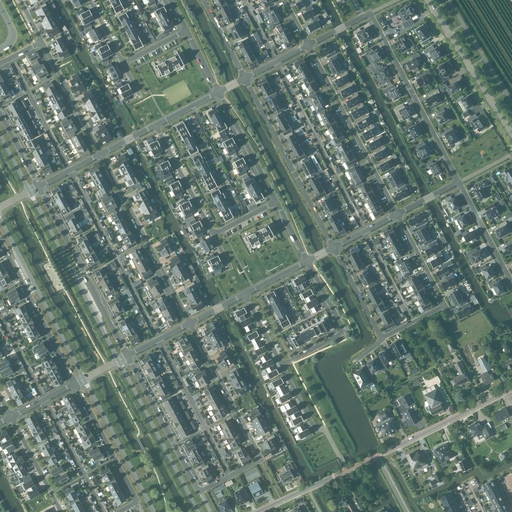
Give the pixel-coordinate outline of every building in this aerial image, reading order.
[(82,0),(78,0),(72,3),(75,8),(84,3),(82,0)] [(121,4),(121,5),(123,4),(121,0),(118,0),(112,3),(111,3),(114,8),(121,4)] [(266,0),(262,2),(266,9),(270,7),(269,5),(274,3),(272,0),(266,0)] [(301,0),(302,1),(295,4),(297,6),(296,6),(296,7),(297,6),(298,8),(297,8),(297,9),(298,8),(299,10),(309,5),(311,4),(308,0),(301,0)] [(219,10),(227,6),(228,6),(225,1),(225,2),(217,6),(219,10)] [(40,16),(49,11),(45,3),(40,6),(41,8),(37,10),(40,15),(40,16)] [(114,8),(113,8),(116,14),(124,9),(121,5),(121,4),(114,8)] [(402,24),(405,29),(414,24),(411,18),(416,15),(416,14),(414,11),(415,11),(413,8),(412,8),(410,5),(406,7),(406,6),(403,8),(403,9),(400,11),(406,21),(402,24)] [(159,9),(157,6),(151,9),(156,17),(165,12),(165,13),(166,12),(164,7),(159,9)] [(219,10),(222,15),(230,11),(228,6),(227,6),(219,10)] [(302,15),(302,16),(304,20),(305,21),(314,16),(316,15),(313,9),(312,6),(306,9),(308,12),(302,15)] [(270,19),(279,14),(279,13),(277,10),(276,9),(271,11),(269,8),(264,11),(268,20),(270,19)] [(84,13),(83,9),(77,12),(81,21),(92,15),(89,10),(84,13)] [(42,20),(52,15),(49,11),(40,16),(40,15),(38,16),(39,18),(41,17),(42,20)] [(230,11),(222,15),(224,19),(232,15),(230,11)] [(383,27),(383,28),(383,27),(388,25),(386,21),(396,16),(394,12),(393,11),(378,19),(383,27)] [(120,23),(121,22),(128,18),(130,17),(127,12),(118,17),(120,23)] [(165,12),(156,17),(158,22),(167,17),(165,13),(165,12)] [(280,14),(279,14),(270,19),(273,24),(271,25),(272,28),(278,25),(277,22),(282,19),(281,18),(280,15),(280,14)] [(45,25),(54,20),(52,15),(42,20),(41,21),(42,23),(43,22),(45,25)] [(85,29),(91,26),(89,23),(94,20),(92,15),(81,21),(85,29)] [(227,24),(235,20),(232,15),(224,19),(227,24)] [(167,17),(158,22),(161,27),(170,22),(167,17)] [(307,26),(310,32),(320,27),(322,26),(319,20),(317,17),(312,20),(313,23),(307,26)] [(128,18),(121,22),(124,26),(131,23),(131,22),(128,18)] [(45,25),(47,28),(45,29),(46,31),(57,25),(54,20),(45,25)] [(233,23),(235,26),(230,29),(233,34),(241,29),(239,24),(240,23),(239,20),(233,23)] [(135,26),(132,21),(131,22),(131,23),(124,26),(126,31),(135,26)] [(170,22),(161,27),(165,35),(171,32),(169,29),(174,26),(171,21),(170,22)] [(276,27),(280,34),(288,30),(287,27),(286,24),(281,27),(280,25),(276,27)] [(59,30),(57,25),(46,31),(49,35),(53,33),(54,36),(60,33),(58,30),(59,30)] [(423,25),(416,30),(423,41),(421,42),(423,45),(430,41),(428,38),(430,37),(423,25)] [(128,35),(137,31),(135,26),(126,31),(128,35)] [(100,33),(97,28),(92,30),(87,33),(90,38),(100,33)] [(368,32),(367,28),(361,32),(360,29),(354,32),(355,35),(356,34),(359,39),(369,34),(368,32)] [(246,33),(244,34),(241,29),(233,34),(235,39),(240,37),(242,40),(247,37),(246,33)] [(280,34),(282,38),(290,34),(288,30),(280,34)] [(138,36),(140,35),(137,31),(128,35),(131,40),(138,36)] [(95,43),(98,41),(98,40),(102,38),(100,33),(90,38),(93,43),(94,42),(95,43)] [(293,39),(293,38),(290,34),(282,38),(284,43),(293,39)] [(371,36),(370,36),(369,34),(359,39),(361,44),(360,45),(362,48),(368,45),(366,42),(372,39),(371,36)] [(397,42),(396,42),(397,43),(400,48),(402,52),(402,53),(403,52),(404,54),(408,52),(407,50),(409,49),(410,49),(406,43),(408,42),(404,34),(398,38),(399,41),(397,42)] [(52,42),(55,47),(64,42),(60,35),(55,37),(56,40),(52,42)] [(133,45),(140,41),(138,36),(131,40),(130,40),(133,45)] [(293,38),(293,39),(284,43),(283,43),(287,50),(292,47),(291,46),(296,43),(293,38)] [(237,44),(240,49),(248,45),(246,40),(237,44)] [(135,50),(143,46),(140,41),(133,45),(132,45),(135,50)] [(57,52),(67,47),(64,42),(55,47),(53,48),(54,50),(56,49),(57,52)] [(102,47),(101,44),(95,47),(99,55),(110,49),(107,44),(102,47)] [(240,49),(242,53),(251,49),(248,45),(240,49)] [(322,55),(323,57),(330,54),(331,57),(337,54),(335,51),(332,45),(330,46),(320,51),(321,53),(322,55)] [(435,61),(435,62),(435,61),(442,57),(443,57),(443,56),(441,53),(440,53),(439,51),(437,48),(437,47),(437,48),(434,49),(432,46),(425,50),(427,54),(429,52),(429,53),(435,61)] [(66,58),(71,55),(67,47),(57,52),(60,57),(64,55),(66,58)] [(365,52),(369,60),(371,58),(374,64),(378,62),(378,63),(382,61),(381,60),(382,60),(382,59),(380,56),(379,53),(377,50),(374,51),(373,48),(365,52)] [(99,55),(103,63),(109,60),(108,57),(112,54),(110,49),(99,55)] [(245,58),(253,54),(251,49),(242,53),(245,58)] [(30,66),(36,62),(35,60),(39,57),(36,52),(26,58),(30,66)] [(407,65),(407,64),(410,70),(410,69),(411,70),(413,69),(414,71),(413,71),(419,68),(418,68),(417,67),(420,65),(416,59),(420,57),(421,58),(418,53),(410,57),(411,57),(412,56),(413,60),(407,63),(408,64),(407,65)] [(179,56),(178,55),(178,54),(174,56),(170,58),(167,60),(168,62),(170,65),(172,69),(173,71),(176,69),(180,67),(184,65),(183,64),(182,63),(182,62),(181,61),(180,58),(179,56)] [(255,58),(253,54),(245,58),(247,62),(247,63),(255,58)] [(328,63),(329,65),(330,68),(330,69),(330,68),(331,69),(342,63),(337,55),(332,58),(333,61),(328,63)] [(260,64),(256,58),(255,58),(247,63),(247,62),(249,68),(254,65),(255,67),(260,64)] [(297,69),(306,64),(307,64),(304,59),(299,61),(299,60),(293,63),(297,69)] [(162,77),(173,71),(172,69),(170,65),(168,62),(167,60),(156,65),(157,67),(157,68),(158,69),(160,72),(160,73),(161,74),(161,75),(162,77)] [(107,70),(109,69),(111,73),(111,74),(119,70),(117,64),(113,67),(111,63),(105,66),(107,70)] [(342,63),(331,69),(331,70),(333,73),(334,74),(339,71),(341,74),(346,71),(342,63)] [(439,68),(445,77),(442,79),(444,82),(449,78),(448,76),(452,73),(451,72),(452,71),(450,69),(449,67),(448,67),(446,63),(439,68)] [(35,75),(46,69),(43,64),(39,66),(37,64),(31,67),(35,75)] [(299,74),(309,69),(306,64),(297,69),(299,74)] [(377,73),(380,79),(383,84),(390,81),(388,79),(391,77),(392,77),(391,77),(390,73),(389,73),(388,71),(389,71),(388,71),(386,68),(387,68),(386,67),(384,69),(382,66),(375,69),(377,73)] [(48,75),(46,69),(35,75),(39,83),(46,80),(44,77),(48,75)] [(311,74),(309,69),(299,74),(302,79),(311,74)] [(111,74),(111,73),(109,74),(114,83),(120,80),(118,77),(122,75),(119,70),(111,74)] [(84,81),(81,76),(82,75),(80,72),(74,75),(76,78),(70,81),(73,87),(84,81)] [(335,81),(337,84),(339,87),(349,82),(346,76),(349,75),(347,72),(341,75),(342,78),(335,81)] [(417,80),(420,87),(424,85),(425,86),(428,85),(427,84),(430,82),(426,75),(427,75),(426,73),(425,72),(420,75),(421,78),(417,80)] [(314,79),(314,78),(311,74),(302,79),(304,84),(314,79)] [(266,77),(261,79),(262,81),(258,83),(260,88),(261,88),(269,84),(270,83),(266,77)] [(314,78),(314,79),(304,84),(307,88),(308,88),(316,83),(316,84),(317,83),(314,78)] [(86,86),(84,81),(73,87),(75,92),(81,89),(83,91),(89,88),(87,85),(86,86)] [(348,89),(341,92),(344,98),(355,92),(352,87),(356,84),(354,81),(346,86),(348,89)] [(42,87),(44,92),(54,87),(51,82),(42,87)] [(457,82),(446,89),(448,92),(450,91),(452,94),(460,89),(460,90),(462,89),(461,89),(462,88),(460,84),(459,85),(457,82)] [(117,90),(119,89),(121,93),(122,93),(130,89),(128,84),(123,86),(121,83),(115,86),(117,90)] [(308,88),(311,94),(316,92),(315,90),(319,88),(318,86),(316,84),(316,83),(308,88)] [(263,93),(271,88),(269,84),(261,88),(263,93)] [(402,97),(397,88),(397,87),(396,87),(395,88),(393,85),(383,91),(385,94),(389,92),(394,101),(402,97)] [(9,92),(9,91),(6,87),(0,90),(0,94),(1,96),(9,92)] [(47,97),(49,96),(56,92),(54,87),(44,92),(47,97)] [(263,93),(266,98),(271,95),(275,93),(272,88),(271,88),(263,93)] [(122,93),(121,93),(120,94),(124,103),(130,100),(128,96),(133,94),(130,89),(122,93)] [(429,94),(430,97),(427,99),(428,102),(429,104),(430,106),(441,101),(437,94),(440,93),(438,89),(429,94)] [(10,91),(9,91),(9,92),(1,96),(3,101),(13,96),(10,91)] [(82,103),(84,102),(84,103),(95,97),(93,93),(91,93),(90,91),(85,93),(86,96),(82,98),(82,99),(81,100),(82,103)] [(49,96),(51,101),(59,96),(56,92),(49,96)] [(272,96),(273,99),(268,101),(269,103),(268,103),(270,106),(270,107),(282,101),(277,93),(272,96)] [(353,99),(347,103),(350,109),(360,103),(357,97),(359,96),(357,93),(352,96),(353,99)] [(324,99),(324,98),(324,99),(322,95),(322,96),(321,94),(316,97),(314,94),(309,97),(313,105),(324,99)] [(59,96),(51,101),(53,105),(61,101),(59,96)] [(86,104),(88,107),(98,102),(95,97),(84,103),(85,105),(86,104)] [(461,101),(467,110),(473,106),(474,106),(473,106),(471,102),(470,101),(470,100),(468,97),(467,97),(461,101)] [(324,99),(313,105),(317,114),(323,111),(321,108),(326,105),(326,104),(326,103),(324,100),(325,100),(324,100),(324,99)] [(15,100),(8,104),(9,105),(7,106),(26,142),(35,137),(15,100)] [(61,101),(53,105),(56,110),(64,105),(61,101)] [(286,109),(282,101),(270,107),(271,108),(272,111),(273,111),(274,112),(279,109),(280,112),(286,109)] [(99,107),(99,108),(100,107),(98,102),(88,107),(90,110),(88,111),(89,113),(91,112),(99,107)] [(352,113),(353,115),(355,119),(366,114),(363,108),(364,107),(363,104),(357,107),(359,110),(352,113)] [(56,110),(58,114),(66,110),(64,105),(56,110)] [(410,113),(410,112),(409,111),(409,110),(407,107),(405,108),(403,105),(395,109),(397,113),(399,111),(404,120),(412,116),(410,113)] [(101,112),(99,108),(99,107),(91,112),(92,115),(91,116),(92,118),(93,117),(101,112)] [(219,114),(216,108),(212,110),(211,108),(207,111),(208,112),(206,113),(209,119),(218,114),(219,114)] [(439,123),(440,124),(449,119),(445,112),(443,108),(438,111),(439,114),(438,115),(439,116),(436,118),(437,119),(439,123)] [(58,114),(56,115),(59,120),(69,115),(66,110),(58,114)] [(324,120),(332,115),(331,113),(331,112),(330,110),(326,112),(325,111),(320,114),(323,120),(324,120)] [(102,112),(101,112),(93,117),(96,122),(100,120),(101,122),(107,120),(102,112)] [(286,117),(283,112),(275,117),(278,122),(286,117)] [(221,119),(218,114),(209,119),(211,124),(213,123),(221,119)] [(479,131),(479,132),(480,132),(481,130),(482,131),(486,129),(486,128),(486,127),(487,127),(484,123),(485,123),(485,122),(483,120),(484,120),(483,120),(480,116),(477,118),(475,114),(468,119),(471,125),(474,123),(479,131)] [(327,124),(335,120),(332,115),(324,120),(327,124)] [(364,120),(358,123),(358,124),(359,126),(361,130),(371,124),(368,118),(370,118),(368,115),(363,117),(364,120)] [(278,122),(280,126),(288,122),(286,117),(278,122)] [(74,125),(71,119),(67,122),(65,119),(59,122),(63,130),(74,125)] [(213,123),(216,127),(223,123),(221,119),(213,123)] [(328,130),(337,125),(338,125),(335,120),(327,124),(325,125),(328,130)] [(186,127),(183,122),(175,126),(178,132),(178,131),(186,127)] [(288,122),(280,126),(282,130),(282,131),(291,126),(288,122)] [(109,131),(107,126),(108,126),(107,123),(101,126),(102,128),(96,132),(99,137),(109,131)] [(216,127),(218,133),(219,133),(220,135),(225,132),(224,130),(227,128),(224,123),(223,123),(216,127)] [(412,123),(405,127),(408,133),(411,131),(412,133),(411,133),(411,134),(412,137),(413,137),(414,137),(415,139),(421,135),(422,135),(422,134),(420,131),(419,129),(418,128),(417,125),(416,125),(414,126),(412,123)] [(74,125),(63,130),(67,138),(74,135),(72,132),(76,130),(74,125)] [(340,130),(338,125),(337,125),(328,130),(331,135),(332,134),(340,130)] [(363,134),(364,137),(366,140),(377,135),(374,129),(376,128),(374,125),(368,128),(370,131),(363,134)] [(282,130),(282,131),(285,136),(293,131),(291,126),(282,131),(282,130)] [(181,136),(188,132),(186,127),(178,131),(181,136)] [(448,138),(449,141),(448,141),(450,144),(451,144),(451,145),(459,141),(453,131),(454,130),(452,127),(446,130),(448,133),(446,134),(446,135),(445,135),(447,138),(448,138)] [(332,134),(334,138),(334,139),(342,134),(340,130),(332,134)] [(109,131),(99,137),(102,142),(108,139),(109,142),(115,139),(114,136),(112,137),(109,131)] [(188,132),(181,136),(183,141),(184,141),(191,137),(188,132)] [(73,144),(82,139),(80,134),(70,139),(73,144)] [(295,134),(286,138),(289,143),(297,138),(295,134)] [(343,134),(342,134),(334,139),(334,138),(333,139),(337,146),(342,143),(341,141),(345,139),(343,134)] [(375,141),(369,145),(372,151),(383,145),(380,140),(383,138),(381,135),(374,139),(375,141)] [(195,141),(192,136),(191,137),(184,141),(186,145),(193,141),(193,142),(195,141)] [(229,139),(227,137),(222,139),(224,142),(222,143),(224,148),(235,143),(232,138),(229,139)] [(291,147),(299,143),(297,138),(289,143),(291,147)] [(38,144),(35,139),(27,143),(30,148),(38,144)] [(82,139),(73,144),(75,148),(85,143),(82,139)] [(149,145),(147,145),(150,151),(160,146),(157,140),(154,142),(153,139),(147,142),(149,145)] [(186,145),(188,149),(188,150),(196,146),(193,142),(193,141),(186,145)] [(337,146),(340,153),(341,152),(349,148),(348,145),(347,143),(347,142),(343,145),(342,143),(337,146)] [(424,142),(417,145),(419,149),(418,149),(419,152),(417,153),(419,157),(422,156),(423,158),(423,159),(431,155),(431,154),(429,151),(430,151),(428,148),(429,148),(428,147),(428,148),(427,148),(426,145),(425,145),(424,142)] [(39,143),(38,144),(30,148),(33,153),(42,148),(39,143)] [(85,143),(75,148),(77,153),(87,148),(85,143)] [(234,150),(237,148),(235,143),(224,148),(229,156),(236,153),(234,150)] [(294,152),(302,148),(299,143),(291,147),(294,152)] [(161,155),(160,153),(163,151),(160,146),(150,151),(153,156),(154,155),(156,158),(161,155)] [(187,150),(190,155),(198,151),(196,146),(188,150),(188,149),(187,150)] [(381,152),(374,155),(377,161),(387,156),(384,151),(387,149),(385,146),(380,149),(381,152)] [(43,153),(44,153),(42,148),(33,153),(35,157),(43,153)] [(87,148),(77,153),(80,158),(82,157),(85,156),(85,155),(89,153),(87,148)] [(304,152),(302,148),(294,152),(296,156),(304,152)] [(341,152),(344,157),(352,152),(349,148),(341,152)] [(308,156),(305,151),(304,152),(296,156),(298,161),(308,156)] [(344,157),(346,161),(346,162),(354,157),(352,152),(344,157)] [(45,158),(43,153),(35,157),(37,162),(45,158)] [(195,162),(202,158),(199,153),(191,158),(194,163),(195,162)] [(387,163),(380,166),(383,172),(394,166),(391,161),(397,158),(395,154),(385,160),(387,163)] [(118,167),(128,162),(129,162),(126,157),(125,158),(124,155),(118,158),(120,160),(115,163),(118,167)] [(304,171),(315,165),(311,156),(305,159),(306,162),(301,165),(302,166),(301,167),(302,167),(303,170),(304,170),(304,171)] [(242,158),(239,159),(238,157),(233,160),(234,162),(232,163),(235,169),(245,163),(242,158)] [(346,161),(345,162),(349,169),(354,166),(353,164),(357,162),(355,157),(354,157),(346,162),(346,161)] [(48,162),(47,162),(45,158),(37,162),(40,166),(48,162)] [(197,167),(205,163),(202,158),(195,162),(197,167)] [(168,160),(165,162),(163,159),(158,162),(159,165),(162,170),(170,166),(168,160)] [(42,171),(52,166),(49,161),(47,162),(48,162),(40,166),(42,171)] [(435,177),(435,176),(441,173),(442,173),(442,172),(437,163),(436,162),(434,164),(432,161),(426,164),(428,167),(429,166),(434,176),(435,177)] [(120,168),(122,171),(130,167),(128,162),(118,167),(119,169),(120,168)] [(200,171),(207,167),(205,163),(197,167),(200,171)] [(239,177),(247,173),(245,170),(248,169),(245,163),(235,169),(239,177)] [(307,176),(312,173),(314,176),(319,173),(315,165),(304,171),(306,174),(306,175),(306,174),(307,176)] [(54,171),(52,166),(42,171),(45,176),(49,174),(50,175),(53,173),(52,172),(54,171)] [(162,170),(160,171),(164,179),(165,179),(166,178),(172,175),(170,173),(173,171),(170,166),(162,170)] [(211,171),(209,166),(207,167),(200,171),(202,175),(202,176),(211,171)] [(87,172),(90,177),(100,172),(97,167),(92,169),(89,170),(90,171),(87,172)] [(133,172),(130,167),(122,171),(123,174),(122,175),(123,177),(124,176),(133,172)] [(347,171),(352,179),(363,173),(362,172),(363,172),(362,172),(361,169),(360,169),(360,168),(354,171),(353,168),(347,171)] [(393,174),(388,177),(389,178),(388,178),(390,181),(390,182),(401,176),(397,168),(391,171),(393,174)] [(502,174),(505,178),(508,177),(510,180),(507,182),(509,185),(508,186),(511,190),(511,189),(511,170),(509,172),(508,170),(502,174)] [(134,171),(133,172),(124,176),(126,179),(125,180),(125,182),(127,181),(136,176),(134,171)] [(204,181),(214,176),(211,171),(202,176),(202,175),(202,176),(204,181)] [(92,181),(94,181),(94,180),(102,176),(100,172),(90,177),(92,181)] [(363,174),(363,173),(352,179),(351,179),(355,188),(362,184),(360,181),(365,179),(364,177),(365,177),(363,174),(363,173),(363,174)] [(94,180),(94,181),(97,185),(104,181),(102,176),(94,180)] [(127,181),(130,186),(134,184),(135,187),(135,186),(140,184),(136,176),(127,181)] [(214,182),(216,181),(214,176),(204,181),(207,185),(207,186),(214,182)] [(309,180),(311,184),(311,185),(320,181),(317,176),(309,180)] [(400,187),(406,185),(401,176),(390,182),(390,183),(391,183),(392,186),(393,186),(393,187),(399,185),(400,187)] [(245,182),(247,188),(255,184),(256,184),(253,178),(250,180),(249,177),(248,177),(243,180),(245,182)] [(174,179),(168,182),(167,183),(171,191),(181,186),(178,181),(175,182),(174,179)] [(476,189),(474,190),(480,201),(488,198),(483,188),(486,187),(488,185),(487,183),(485,180),(479,183),(475,185),(476,189)] [(99,190),(107,186),(104,181),(97,185),(99,190)] [(322,185),(322,184),(320,181),(311,185),(314,189),(322,185)] [(217,187),(216,184),(214,182),(207,186),(207,185),(206,185),(209,191),(217,187)] [(363,193),(372,189),(371,188),(369,185),(370,184),(369,184),(369,183),(365,186),(364,184),(360,186),(363,193)] [(255,184),(247,188),(245,188),(248,193),(257,189),(255,184)] [(324,190),(324,189),(322,185),(314,189),(316,194),(324,190)] [(396,195),(399,201),(409,196),(411,195),(408,189),(406,185),(400,188),(402,191),(396,195)] [(61,192),(63,191),(60,186),(58,187),(58,186),(55,188),(56,189),(51,191),(54,196),(61,192)] [(99,190),(97,191),(100,196),(102,194),(106,192),(109,191),(107,186),(99,190)] [(182,195),(181,193),(184,191),(181,186),(171,191),(176,199),(182,195)] [(134,195),(137,200),(146,195),(144,191),(146,190),(144,187),(142,188),(137,190),(139,193),(134,195)] [(366,198),(374,193),(372,188),(371,188),(372,189),(363,193),(362,193),(365,198),(366,198)] [(218,189),(210,193),(213,199),(214,198),(221,194),(218,189)] [(257,189),(248,193),(251,199),(253,198),(252,197),(260,193),(257,189)] [(327,194),(324,189),(324,190),(316,194),(319,199),(327,194)] [(64,196),(61,192),(54,196),(56,201),(64,196)] [(216,202),(223,199),(225,198),(223,193),(221,194),(214,198),(216,202)] [(264,198),(261,193),(260,193),(252,197),(253,198),(256,204),(260,202),(260,200),(264,198)] [(366,198),(368,202),(377,198),(374,193),(366,198)] [(325,197),(326,200),(321,203),(322,204),(321,204),(322,204),(323,207),(323,208),(324,208),(333,203),(330,198),(332,197),(330,194),(325,197)] [(138,202),(140,205),(148,201),(149,200),(146,195),(137,200),(136,201),(137,203),(138,202)] [(66,201),(64,196),(56,201),(58,205),(66,201)] [(100,202),(103,207),(114,201),(111,196),(107,198),(105,196),(103,197),(99,199),(101,201),(100,202)] [(457,202),(455,197),(452,199),(451,196),(445,199),(446,202),(448,202),(453,211),(460,207),(458,203),(457,202)] [(377,198),(368,202),(367,203),(370,208),(379,203),(377,198)] [(181,211),(191,206),(189,201),(186,202),(184,199),(179,202),(180,205),(178,206),(181,211)] [(223,199),(216,202),(219,207),(226,203),(225,203),(223,199)] [(61,210),(69,206),(70,205),(68,200),(66,201),(58,205),(61,210)] [(117,207),(114,201),(103,207),(106,212),(108,215),(114,212),(112,209),(117,207)] [(140,205),(138,206),(139,208),(140,207),(142,210),(150,206),(148,201),(140,205)] [(221,211),(230,207),(227,202),(225,203),(226,203),(219,207),(221,211)] [(337,208),(336,208),(333,203),(324,208),(324,209),(326,212),(325,212),(326,212),(327,213),(332,211),(333,214),(339,211),(337,208)] [(382,208),(381,207),(379,203),(370,208),(372,213),(382,208)] [(486,213),(487,215),(487,216),(489,220),(500,214),(494,204),(485,209),(487,212),(486,213)] [(71,210),(69,206),(61,210),(63,215),(71,210)] [(143,215),(153,210),(150,206),(142,210),(144,213),(142,214),(143,215)] [(191,206),(181,211),(185,219),(193,216),(191,213),(194,211),(191,206)] [(223,216),(232,212),(230,207),(221,211),(220,211),(223,216)] [(381,207),(382,208),(372,213),(376,219),(381,216),(380,215),(384,213),(382,207),(381,207)] [(157,218),(153,210),(143,215),(146,220),(150,218),(151,220),(157,218)] [(113,222),(114,221),(122,217),(119,212),(110,217),(113,222)] [(223,216),(222,216),(225,222),(235,217),(232,212),(223,216)] [(331,223),(339,218),(339,219),(340,218),(337,213),(338,213),(337,213),(328,218),(331,223)] [(65,218),(68,223),(75,219),(73,214),(65,218)] [(419,223),(420,226),(428,222),(426,219),(423,220),(420,214),(409,220),(412,226),(419,223)] [(462,229),(469,225),(469,224),(468,222),(467,222),(464,215),(462,217),(460,214),(454,217),(456,220),(457,219),(462,229)] [(114,221),(116,225),(124,221),(122,217),(114,221)] [(341,223),(339,219),(339,218),(331,223),(333,227),(341,223)] [(70,227),(78,223),(75,219),(68,223),(70,227)] [(202,226),(199,221),(196,222),(195,220),(191,222),(189,222),(191,225),(194,230),(202,226)] [(116,225),(119,230),(127,226),(124,221),(116,225)] [(506,221),(499,225),(500,228),(496,231),(496,232),(495,232),(497,236),(498,235),(499,238),(509,233),(506,226),(508,225),(506,221)] [(80,228),(80,227),(78,223),(70,227),(72,232),(80,228)] [(344,227),(341,223),(333,227),(335,232),(344,227)] [(431,232),(426,224),(421,227),(422,230),(417,232),(418,234),(417,234),(419,237),(419,238),(431,232)] [(274,236),(273,235),(272,234),(272,233),(270,230),(270,229),(269,229),(269,228),(268,226),(268,225),(257,231),(263,242),(274,236)] [(119,230),(121,234),(129,230),(127,226),(119,230)] [(194,230),(196,236),(198,238),(203,236),(202,233),(205,231),(202,226),(194,230)] [(72,232),(75,237),(84,232),(82,227),(80,227),(80,228),(72,232)] [(348,234),(345,227),(344,227),(335,232),(338,237),(342,235),(343,236),(348,234)] [(387,238),(395,233),(395,234),(395,233),(393,228),(388,231),(388,229),(382,232),(386,239),(387,238)] [(129,230),(121,234),(120,235),(122,240),(124,239),(132,235),(129,230)] [(246,237),(247,238),(247,239),(248,240),(248,241),(250,244),(251,245),(251,246),(252,248),(263,242),(257,231),(246,237)] [(475,238),(476,238),(473,232),(468,234),(467,231),(461,234),(463,237),(464,236),(467,242),(472,240),(473,243),(476,241),(475,238)] [(419,238),(420,239),(419,239),(420,239),(422,242),(423,243),(428,241),(429,243),(435,241),(431,232),(419,238)] [(398,238),(395,234),(395,233),(387,238),(389,243),(398,238)] [(89,239),(87,234),(77,239),(80,244),(89,239)] [(124,239),(126,243),(126,244),(134,239),(132,235),(124,239)] [(162,241),(163,243),(158,246),(160,251),(161,251),(171,245),(167,238),(162,241)] [(389,243),(392,247),(400,243),(398,238),(389,243)] [(82,249),(92,244),(89,239),(80,244),(82,249)] [(126,243),(124,244),(127,249),(137,244),(134,239),(126,244),(126,243)] [(211,244),(208,239),(198,244),(201,249),(203,248),(211,244)] [(428,255),(429,257),(439,251),(440,251),(437,245),(438,244),(436,241),(430,244),(431,247),(426,250),(426,252),(428,255),(428,256),(428,255)] [(400,243),(392,247),(391,248),(393,253),(403,248),(400,243)] [(85,253),(94,248),(92,244),(82,249),(85,253)] [(211,244),(203,248),(205,253),(213,249),(211,244)] [(164,256),(169,254),(170,256),(176,253),(171,245),(161,251),(164,256)] [(347,252),(349,258),(350,257),(349,257),(358,253),(354,246),(350,249),(351,250),(347,252)] [(87,258),(97,253),(94,248),(85,253),(87,258)] [(404,250),(403,248),(393,253),(397,259),(402,257),(401,255),(406,253),(405,252),(405,253),(404,251),(404,250)] [(142,254),(139,249),(131,253),(134,258),(142,254)] [(473,250),(467,253),(470,259),(473,258),(475,263),(485,257),(485,256),(486,256),(483,252),(481,250),(475,253),(473,250)] [(433,266),(434,268),(444,263),(446,262),(443,256),(441,252),(436,255),(437,258),(431,262),(432,264),(433,266)] [(90,263),(99,258),(97,253),(87,258),(90,263)] [(360,257),(358,253),(349,257),(350,257),(352,262),(360,257)] [(134,258),(131,259),(134,264),(144,259),(142,254),(134,258)] [(217,255),(215,257),(213,254),(206,258),(210,266),(220,261),(217,255)] [(169,264),(171,268),(181,263),(177,256),(171,259),(173,262),(169,264)] [(362,262),(360,257),(352,262),(354,266),(362,262)] [(102,263),(99,258),(90,263),(92,268),(102,263)] [(144,259),(134,264),(136,268),(146,263),(144,259)] [(411,264),(409,261),(408,261),(408,260),(403,262),(401,259),(396,262),(400,270),(411,265),(411,264)] [(220,261),(210,266),(214,274),(220,271),(222,270),(220,268),(223,266),(220,261)] [(366,266),(363,261),(362,262),(354,266),(357,271),(366,266)] [(437,273),(440,279),(451,273),(452,273),(449,267),(453,264),(452,261),(441,266),(443,269),(437,273)] [(146,263),(136,268),(139,273),(149,268),(146,263)] [(173,269),(175,272),(183,268),(181,263),(171,268),(172,270),(173,269)] [(404,279),(410,276),(408,273),(413,270),(413,269),(411,265),(412,265),(411,265),(400,270),(404,279)] [(492,269),(491,270),(490,267),(487,268),(485,265),(478,269),(480,272),(483,271),(487,279),(494,276),(493,273),(494,272),(492,269),(493,269),(492,269)] [(183,268),(175,272),(177,276),(175,276),(176,278),(177,277),(178,277),(188,272),(185,267),(183,268)] [(363,270),(364,273),(359,275),(360,276),(359,277),(360,277),(361,280),(362,281),(373,275),(368,267),(363,270)] [(97,277),(105,273),(103,268),(95,272),(97,277)] [(149,278),(147,275),(152,273),(149,268),(139,273),(143,281),(149,278)] [(0,279),(0,281),(8,277),(9,277),(9,276),(7,273),(6,272),(0,275),(0,279)] [(190,281),(189,278),(191,277),(188,272),(178,277),(180,282),(183,281),(184,284),(190,281)] [(100,282),(108,278),(105,273),(97,277),(100,282)] [(458,283),(454,278),(454,277),(453,274),(447,277),(449,280),(443,283),(443,284),(443,285),(445,288),(445,289),(446,288),(446,290),(456,284),(458,283)] [(372,286),(377,283),(373,275),(362,281),(362,282),(362,281),(364,285),(365,286),(370,283),(372,286)] [(307,287),(304,282),(306,281),(303,276),(298,278),(298,277),(293,280),(294,281),(292,281),(295,287),(298,285),(301,290),(307,287)] [(418,279),(419,279),(419,278),(418,279),(417,277),(418,277),(417,276),(413,279),(412,277),(407,280),(410,287),(412,286),(420,281),(418,279)] [(11,282),(8,277),(0,281),(0,280),(0,284),(1,287),(4,285),(11,282)] [(110,283),(110,282),(108,278),(100,282),(102,287),(110,283)] [(144,286),(146,285),(149,290),(159,285),(156,280),(152,282),(150,279),(143,284),(144,286)] [(499,294),(500,295),(504,293),(503,292),(504,292),(502,288),(503,287),(502,284),(501,285),(499,282),(498,283),(496,280),(489,284),(491,289),(494,287),(498,295),(499,294)] [(113,287),(115,286),(112,281),(110,282),(110,283),(102,287),(105,291),(113,287)] [(422,286),(420,281),(412,286),(414,290),(414,291),(422,286)] [(184,290),(187,295),(195,291),(197,290),(193,282),(185,286),(187,288),(184,290)] [(159,295),(157,293),(162,290),(159,285),(149,290),(153,298),(159,295)] [(377,291),(378,291),(376,285),(366,290),(369,295),(377,291)] [(113,287),(105,291),(107,296),(117,291),(115,286),(113,287)] [(414,291),(414,290),(413,291),(416,296),(417,296),(417,295),(425,291),(422,286),(414,291)] [(452,300),(463,294),(459,286),(453,289),(455,292),(450,295),(451,296),(450,296),(452,299),(451,300),(452,300)] [(18,294),(17,293),(18,293),(16,290),(16,289),(7,294),(9,299),(8,299),(9,300),(18,294)] [(304,299),(306,304),(314,300),(313,300),(311,295),(313,294),(310,289),(299,295),(302,300),(304,299)] [(195,291),(187,295),(185,296),(186,297),(188,297),(189,300),(198,295),(195,291)] [(269,300),(276,296),(273,291),(265,295),(268,301),(269,300)] [(380,295),(377,291),(369,295),(371,300),(380,295)] [(425,291),(417,295),(417,296),(419,300),(427,296),(425,291)] [(18,295),(18,294),(9,300),(11,305),(20,300),(20,299),(19,297),(18,297),(18,295)] [(198,295),(189,300),(191,303),(190,304),(190,305),(202,299),(200,294),(198,295)] [(452,301),(453,301),(454,304),(455,304),(455,305),(460,303),(462,306),(468,303),(463,294),(452,300),(452,301)] [(269,300),(271,304),(278,301),(280,300),(277,295),(276,296),(269,300)] [(382,300),(380,295),(371,300),(374,304),(382,300)] [(430,301),(430,300),(427,296),(419,300),(418,300),(420,305),(430,301)] [(112,307),(122,302),(119,297),(109,302),(112,307)] [(165,297),(162,299),(161,300),(160,297),(154,300),(158,308),(168,302),(165,297)] [(190,305),(193,310),(197,308),(198,310),(206,306),(202,299),(190,305)] [(309,309),(312,314),(319,310),(316,305),(318,304),(315,299),(313,300),(314,300),(306,304),(304,305),(307,310),(309,309)] [(376,309),(384,304),(384,305),(382,300),(374,304),(376,309)] [(420,305),(424,312),(429,309),(428,308),(433,305),(430,300),(430,301),(420,305)] [(280,305),(278,301),(271,304),(273,309),(280,305)] [(114,311),(124,306),(122,302),(112,307),(114,311)] [(168,302),(158,308),(161,313),(171,307),(168,302)] [(472,313),(469,307),(471,306),(469,303),(463,306),(464,309),(458,313),(461,319),(472,313)] [(384,305),(384,304),(376,309),(378,314),(387,309),(384,305)] [(18,315),(18,314),(26,310),(23,305),(14,310),(16,315),(18,315)] [(276,313),(283,310),(283,309),(280,305),(273,309),(276,313)] [(124,306),(114,311),(117,316),(127,311),(124,306)] [(171,307),(161,313),(163,317),(173,312),(171,307)] [(241,322),(247,319),(245,314),(247,313),(244,308),(239,310),(238,309),(234,312),(237,318),(239,317),(241,322)] [(276,313),(278,318),(287,313),(284,309),(283,309),(283,310),(276,313)] [(27,312),(26,310),(18,314),(18,315),(20,319),(28,315),(28,314),(27,312)] [(388,311),(380,315),(382,320),(391,315),(388,311)] [(173,312),(163,317),(165,322),(175,316),(173,312)] [(280,323),(288,319),(290,318),(287,313),(278,318),(277,318),(280,323)] [(23,323),(31,319),(30,319),(28,315),(20,319),(23,323)] [(393,320),(391,315),(382,320),(385,324),(393,320)] [(171,327),(175,325),(174,324),(178,321),(175,316),(165,322),(168,327),(171,325),(171,327)] [(130,323),(128,318),(120,322),(122,327),(130,323)] [(249,318),(247,319),(241,322),(240,322),(242,328),(244,327),(247,332),(252,329),(250,324),(252,323),(249,318)] [(318,322),(323,331),(323,332),(324,333),(329,330),(326,325),(330,324),(327,318),(318,322)] [(23,323),(21,324),(23,329),(25,328),(33,324),(34,324),(31,319),(30,319),(31,319),(23,323)] [(290,324),(288,319),(280,323),(282,328),(290,324)] [(397,326),(394,319),(393,320),(385,324),(384,324),(387,329),(391,327),(392,329),(397,326)] [(125,331),(135,326),(132,321),(130,323),(122,327),(125,331)] [(206,335),(218,329),(214,322),(207,326),(208,329),(204,331),(206,335)] [(323,331),(318,322),(314,325),(319,334),(323,332),(323,331)] [(25,328),(27,332),(35,328),(33,324),(25,328)] [(319,334),(314,325),(309,327),(313,336),(313,337),(319,334)] [(125,331),(127,336),(137,331),(135,326),(125,331)] [(313,336),(309,327),(304,330),(309,338),(313,336)] [(38,333),(38,332),(35,328),(27,332),(26,333),(28,338),(30,337),(38,333)] [(210,339),(221,334),(218,329),(206,335),(207,337),(209,336),(210,339)] [(309,338),(304,330),(300,332),(300,334),(301,334),(304,341),(309,338)] [(130,341),(140,335),(137,331),(127,336),(130,341)] [(253,345),(259,342),(257,337),(259,336),(256,331),(247,336),(249,341),(251,340),(253,345)] [(38,332),(38,333),(30,337),(32,342),(41,337),(40,335),(39,333),(38,333),(38,332)] [(221,340),(223,339),(221,334),(210,339),(212,343),(210,343),(211,345),(213,344),(221,340)] [(300,343),(296,336),(296,334),(287,339),(290,344),(293,343),(296,348),(301,345),(300,343)] [(304,341),(301,334),(300,334),(296,336),(300,343),(304,341)] [(140,335),(130,341),(132,346),(137,343),(138,344),(140,343),(140,342),(142,340),(140,335)] [(181,337),(178,339),(179,340),(176,342),(179,347),(189,341),(186,336),(182,339),(181,337)] [(218,348),(220,351),(225,348),(221,340),(213,344),(215,349),(218,348)] [(181,351),(191,346),(189,341),(179,347),(181,351)] [(396,352),(399,358),(406,354),(408,358),(408,359),(412,357),(404,342),(399,344),(398,341),(397,342),(396,341),(393,343),(393,344),(392,345),(394,349),(393,349),(395,353),(396,352)] [(259,342),(253,345),(256,350),(254,351),(257,356),(267,351),(264,346),(262,347),(259,342)] [(43,343),(34,348),(37,353),(38,353),(38,352),(45,348),(45,346),(43,344),(43,343)] [(181,351),(184,356),(194,351),(191,346),(181,351)] [(45,348),(38,352),(38,353),(41,359),(45,357),(44,356),(49,353),(49,352),(47,349),(47,350),(46,348),(45,348)] [(230,358),(228,352),(226,350),(221,353),(222,355),(217,358),(219,363),(220,363),(230,358)] [(184,356),(186,361),(188,360),(196,355),(194,351),(184,356)] [(385,352),(379,354),(382,359),(384,364),(391,360),(392,362),(395,361),(392,355),(390,356),(387,351),(385,352)] [(152,361),(149,356),(148,355),(145,356),(146,358),(141,360),(144,365),(152,361)] [(190,364),(191,364),(198,360),(196,355),(188,360),(190,364)] [(271,365),(272,365),(274,364),(271,359),(269,360),(266,355),(260,358),(263,363),(261,364),(264,369),(266,368),(271,365)] [(229,368),(235,365),(230,358),(220,363),(223,368),(227,366),(229,368)] [(478,361),(480,365),(484,373),(490,370),(484,358),(478,361)] [(44,368),(54,363),(51,359),(42,364),(44,368)] [(146,369),(156,364),(154,359),(152,361),(144,365),(146,369)] [(190,364),(188,365),(191,370),(201,365),(198,360),(191,364),(190,364)] [(384,370),(379,362),(376,363),(374,360),(367,364),(372,373),(379,370),(380,372),(384,370)] [(6,361),(0,364),(0,371),(9,367),(6,361)] [(450,381),(453,386),(456,384),(458,387),(469,381),(465,373),(462,368),(463,367),(460,362),(454,365),(457,371),(458,370),(460,375),(454,379),(450,381)] [(49,372),(48,372),(56,368),(57,368),(57,367),(55,365),(54,363),(44,368),(47,373),(49,372)] [(157,370),(159,369),(156,364),(146,369),(149,374),(157,370)] [(274,370),(272,365),(271,365),(266,368),(268,373),(267,374),(269,379),(279,374),(276,369),(274,370)] [(10,367),(1,372),(3,374),(2,374),(4,377),(4,378),(13,373),(10,367)] [(231,379),(239,375),(235,367),(230,370),(231,372),(228,374),(231,379)] [(49,372),(51,376),(51,377),(59,372),(56,368),(48,372),(49,372)] [(159,375),(157,370),(149,374),(151,379),(159,375)] [(204,370),(201,372),(199,373),(198,370),(192,373),(194,376),(196,375),(199,380),(207,376),(204,370)] [(354,374),(358,380),(361,387),(369,383),(370,386),(373,384),(369,375),(366,376),(362,370),(354,374)] [(61,377),(60,374),(59,374),(59,372),(51,377),(51,376),(49,377),(51,382),(61,377)] [(485,385),(495,380),(492,374),(490,375),(488,372),(481,375),(482,379),(485,385)] [(239,375),(231,379),(230,380),(231,381),(232,381),(234,384),(242,380),(242,379),(239,375)] [(207,376),(199,380),(201,385),(199,386),(201,389),(206,386),(205,383),(209,381),(207,376)] [(61,377),(51,382),(54,387),(56,386),(56,387),(60,385),(59,384),(63,382),(61,377)] [(163,382),(160,377),(152,381),(155,386),(163,382)] [(6,382),(9,387),(17,383),(14,378),(6,382)] [(247,383),(244,378),(242,379),(242,380),(234,384),(235,387),(234,388),(235,389),(247,383)] [(275,387),(278,392),(284,389),(281,384),(283,383),(281,378),(269,383),(272,389),(275,387)] [(165,386),(165,387),(168,385),(165,381),(163,382),(155,386),(157,391),(165,386)] [(17,383),(9,387),(10,389),(11,391),(11,392),(19,387),(19,388),(21,387),(18,382),(17,383)] [(237,394),(240,393),(241,392),(243,395),(244,394),(250,391),(247,383),(235,389),(237,394)] [(168,391),(165,387),(165,386),(157,391),(160,395),(168,391)] [(434,386),(423,392),(424,395),(436,389),(434,386)] [(21,392),(19,388),(19,387),(11,392),(14,396),(22,392),(21,392)] [(211,387),(203,391),(206,396),(214,392),(211,387)] [(284,389),(278,392),(276,392),(279,398),(277,399),(280,404),(291,398),(288,393),(287,394),(284,389)] [(439,412),(440,413),(444,411),(441,404),(444,402),(437,389),(436,389),(424,395),(429,405),(425,407),(428,412),(430,411),(433,416),(439,412)] [(22,392),(14,396),(14,398),(16,400),(16,401),(26,396),(23,391),(21,392),(22,392)] [(168,391),(160,395),(162,400),(170,396),(168,391)] [(214,392),(206,396),(208,400),(216,396),(214,392)] [(66,397),(62,398),(65,404),(73,400),(71,395),(66,398),(66,397)] [(402,413),(406,421),(405,421),(407,425),(409,424),(410,426),(415,423),(414,422),(417,420),(413,412),(411,409),(410,409),(408,407),(412,404),(407,395),(401,398),(404,405),(398,407),(402,414),(402,413)] [(26,396),(16,401),(19,405),(23,403),(23,404),(27,403),(26,401),(28,400),(26,396)] [(216,396),(208,400),(211,405),(219,401),(216,396)] [(163,402),(176,428),(182,438),(183,437),(183,439),(191,435),(172,398),(163,402)] [(74,402),(73,400),(65,404),(68,409),(76,405),(75,404),(76,404),(74,402)] [(211,405),(213,409),(221,405),(219,401),(211,405)] [(289,416),(296,412),(298,411),(295,406),(293,407),(291,402),(283,405),(286,411),(284,412),(287,417),(289,416)] [(70,413),(78,409),(76,405),(68,409),(70,413)] [(213,409),(211,410),(214,415),(216,414),(224,410),(221,405),(213,409)] [(251,421),(261,416),(263,415),(261,410),(258,411),(257,408),(251,411),(253,414),(249,416),(251,421)] [(495,415),(498,422),(510,416),(506,408),(500,411),(501,412),(495,415)] [(70,413),(72,418),(80,414),(81,414),(80,412),(79,409),(78,409),(70,413)] [(216,414),(218,419),(226,415),(224,410),(216,414)] [(377,427),(379,431),(381,430),(385,437),(389,434),(389,436),(393,433),(393,432),(397,430),(393,423),(395,422),(393,419),(391,420),(390,417),(386,410),(378,414),(380,418),(382,417),(383,420),(377,424),(379,426),(377,427)] [(299,417),(296,412),(289,416),(291,421),(289,421),(292,427),(303,421),(301,416),(299,417)] [(28,424),(36,420),(38,419),(35,414),(34,415),(33,414),(30,415),(30,417),(26,419),(26,420),(25,420),(27,424),(28,423),(28,424)] [(80,414),(72,418),(71,419),(73,423),(83,418),(80,414)] [(261,416),(251,421),(252,422),(253,422),(255,425),(263,420),(261,416)] [(258,430),(268,424),(266,419),(263,420),(255,425),(257,428),(255,429),(256,430),(258,430)] [(38,424),(36,420),(28,424),(29,425),(30,428),(31,428),(38,424)] [(229,420),(219,425),(221,430),(231,425),(229,420)] [(33,433),(43,428),(40,423),(38,424),(31,428),(33,433)] [(76,428),(78,433),(88,428),(87,427),(86,424),(85,423),(76,428)] [(477,435),(477,436),(483,433),(486,439),(492,436),(486,425),(482,427),(481,425),(481,426),(479,423),(476,424),(468,428),(471,435),(472,434),(474,437),(477,435)] [(269,430),(271,429),(268,424),(258,430),(260,435),(263,433),(264,436),(270,433),(269,430)] [(221,430),(224,435),(234,429),(231,425),(221,430)] [(306,438),(305,437),(310,434),(307,429),(306,430),(303,425),(295,429),(298,434),(296,435),(299,440),(301,439),(301,440),(306,438)] [(35,438),(35,437),(45,432),(43,428),(33,433),(32,433),(33,433),(32,433),(34,436),(35,438)] [(81,438),(90,433),(90,432),(88,428),(78,433),(81,438)] [(224,435),(226,439),(228,438),(236,434),(234,429),(224,435)] [(0,439),(2,438),(4,443),(10,440),(8,435),(8,434),(8,433),(6,431),(6,430),(1,432),(0,431),(0,439)] [(45,432),(35,437),(38,442),(47,437),(45,432)] [(83,442),(93,437),(93,436),(92,434),(91,432),(90,432),(90,433),(81,438),(83,442)] [(231,443),(239,439),(236,434),(228,438),(231,443)] [(273,438),(275,437),(274,434),(266,438),(267,441),(263,443),(265,449),(276,443),(273,438)] [(93,437),(83,442),(85,447),(95,442),(93,437)] [(196,443),(194,438),(183,443),(186,448),(194,444),(196,443)] [(10,440),(4,443),(0,444),(3,450),(7,448),(9,452),(16,449),(15,449),(13,445),(13,444),(13,443),(11,440),(11,439),(10,440)] [(231,443),(228,444),(231,449),(241,444),(239,439),(231,443)] [(51,448),(53,447),(50,442),(40,447),(41,448),(42,450),(43,452),(51,448)] [(274,454),(282,450),(280,447),(278,448),(276,443),(265,449),(265,450),(264,451),(265,454),(267,453),(267,454),(273,452),(274,454)] [(416,443),(410,445),(411,448),(416,445),(418,451),(422,450),(420,443),(416,445),(416,443)] [(194,444),(186,448),(189,453),(196,449),(194,444)] [(433,451),(436,457),(438,456),(441,463),(455,457),(452,451),(451,451),(450,449),(451,448),(449,444),(445,446),(445,445),(435,449),(435,450),(433,451)] [(45,456),(53,452),(51,448),(43,452),(45,456)] [(101,453),(100,452),(99,449),(98,449),(98,448),(89,453),(92,458),(93,458),(101,453)] [(233,455),(235,454),(237,459),(247,453),(245,448),(240,450),(239,448),(231,452),(233,455)] [(191,458),(199,453),(196,449),(189,453),(191,458)] [(47,461),(56,456),(55,456),(57,455),(55,451),(53,452),(45,456),(46,458),(45,458),(47,461)] [(10,462),(19,458),(19,457),(16,452),(10,455),(9,453),(2,456),(4,459),(5,458),(8,463),(10,462)] [(193,462),(201,458),(204,457),(201,452),(199,453),(191,458),(193,462)] [(413,452),(406,456),(413,471),(428,464),(423,452),(419,454),(418,452),(414,454),(413,452)] [(93,458),(96,463),(104,458),(104,457),(103,455),(102,453),(101,453),(93,458)] [(246,461),(250,459),(250,457),(251,457),(249,454),(248,454),(247,453),(237,459),(241,465),(242,467),(247,464),(246,461)] [(57,455),(55,456),(56,456),(47,461),(48,461),(50,465),(60,460),(57,455)] [(10,462),(12,467),(24,461),(21,456),(19,457),(19,458),(10,462)] [(201,458),(193,462),(196,467),(204,463),(201,458)] [(459,462),(463,472),(468,470),(464,460),(459,462)] [(25,464),(24,461),(12,467),(11,468),(13,473),(24,468),(23,465),(25,464)] [(288,482),(290,481),(294,479),(294,478),(291,472),(294,471),(294,470),(291,463),(290,463),(287,465),(290,470),(279,475),(279,476),(283,484),(284,484),(288,482)] [(201,478),(212,472),(207,464),(202,467),(203,470),(199,472),(201,478)] [(64,471),(61,466),(52,470),(52,471),(54,474),(55,476),(64,471)] [(21,476),(27,473),(24,468),(13,473),(16,478),(15,479),(16,482),(22,478),(21,476)] [(111,473),(111,472),(110,469),(110,470),(109,468),(100,472),(103,477),(111,473)] [(212,472),(201,478),(204,483),(209,480),(210,483),(216,480),(212,472)] [(438,472),(433,474),(437,484),(442,481),(438,472)] [(69,479),(66,473),(57,478),(58,480),(59,483),(60,483),(69,479)] [(105,482),(113,477),(111,473),(103,477),(105,482)] [(24,490),(28,488),(34,485),(35,485),(34,484),(34,483),(33,481),(32,481),(32,480),(31,480),(29,476),(30,475),(29,475),(23,478),(25,483),(21,485),(24,490)] [(116,482),(114,477),(113,477),(105,482),(108,486),(115,482),(116,482)] [(264,489),(258,478),(247,484),(254,497),(255,499),(261,495),(260,494),(263,493),(262,491),(264,489)] [(485,491),(496,486),(496,485),(495,485),(493,481),(491,482),(491,481),(487,483),(487,484),(483,486),(485,491)] [(108,486),(110,491),(118,486),(116,482),(115,482),(108,486)] [(37,489),(36,489),(34,485),(28,488),(30,493),(26,495),(29,500),(40,494),(39,493),(38,490),(37,489)] [(118,486),(110,491),(112,495),(120,491),(120,490),(119,488),(118,486)] [(485,491),(488,496),(498,491),(496,487),(496,486),(485,491)] [(67,496),(75,492),(72,487),(64,492),(65,493),(66,496),(67,496)] [(241,505),(245,502),(247,501),(246,498),(249,497),(245,488),(242,490),(241,489),(234,493),(238,499),(236,500),(238,504),(240,503),(241,505)] [(120,491),(112,495),(115,500),(123,495),(120,491)] [(500,495),(498,491),(488,496),(490,500),(500,495)] [(67,496),(69,500),(77,496),(75,492),(67,496)] [(443,501),(443,502),(452,498),(449,493),(441,497),(443,501)] [(349,504),(344,494),(334,499),(339,508),(341,510),(346,507),(348,511),(356,511),(364,508),(359,499),(349,504)] [(123,495),(115,500),(118,505),(121,504),(121,502),(125,500),(126,499),(124,495),(123,496),(123,495)] [(490,500),(492,505),(503,500),(502,499),(501,496),(500,495),(490,500)] [(72,505),(79,501),(77,496),(69,500),(69,501),(71,505),(72,505)] [(227,511),(230,509),(229,507),(232,505),(228,497),(225,499),(226,500),(218,504),(220,509),(219,510),(220,511),(227,511)] [(454,502),(452,498),(443,502),(445,506),(454,502)] [(495,510),(496,509),(496,508),(505,504),(503,500),(492,505),(495,510)] [(72,505),(74,509),(82,505),(79,501),(72,505)] [(456,507),(454,502),(445,506),(447,511),(456,507)]
